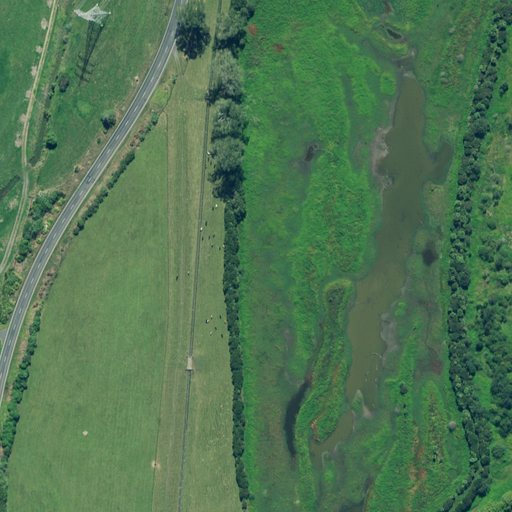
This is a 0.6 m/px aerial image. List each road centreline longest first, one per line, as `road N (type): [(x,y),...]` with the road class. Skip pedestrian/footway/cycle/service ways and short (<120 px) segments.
road 1 (tertiary): [(181,0),(148,86),(30,281),(0,380)]
road 2 (track): [(171,511),(186,341),(186,155)]
road 3 (track): [(171,35),(186,155)]
